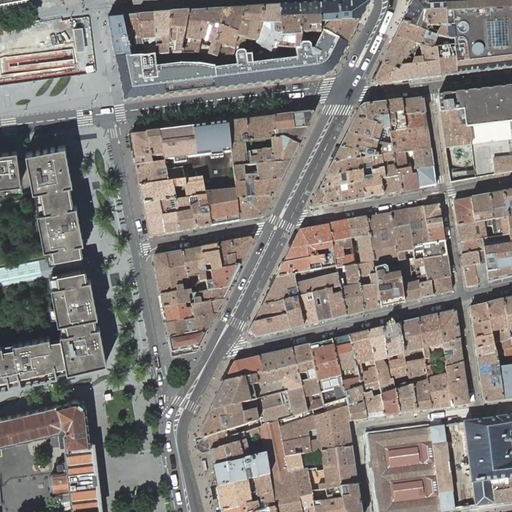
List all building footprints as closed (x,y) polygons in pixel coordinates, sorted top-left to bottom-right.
[(412,0),(401,23),(427,33),(425,0),(412,0)] [(425,0),(427,33),(438,37),(447,40),(444,0),(425,0)] [(511,0),(444,0),(447,40),(438,37),(433,48),(436,48),(441,77),(511,68),(511,0)] [(369,1),(319,4),(320,23),(359,23),(370,2),(370,1),(369,1)] [(301,33),(320,32),(320,23),(319,4),(312,4),(300,5),(301,33)] [(301,36),(301,33),(300,5),(279,6),(279,7),(282,38),(278,47),(298,49),(301,36)] [(279,7),(263,8),(262,24),(256,43),(274,55),(278,47),(282,38),(279,7)] [(246,9),(235,46),(242,49),(245,39),(252,41),(250,48),(254,50),(256,43),(262,24),(263,8),(246,9)] [(226,10),(212,55),(231,61),(235,46),(246,9),(226,10)] [(192,52),(212,55),(226,10),(205,11),(188,12),(180,53),(192,52)] [(171,13),(168,54),(180,53),(188,12),(171,13)] [(154,14),(157,55),(168,54),(171,13),(154,14)] [(137,15),(145,56),(155,55),(157,55),(154,14),(137,15)] [(122,16),(130,56),(145,56),(137,15),(122,16)] [(107,18),(114,56),(130,56),(122,16),(107,18)] [(323,31),(348,45),(359,23),(320,23),(320,32),(322,32),(322,31),(323,31)] [(427,33),(401,23),(395,37),(417,45),(432,50),(433,48),(438,37),(427,33)] [(81,27),(73,27),(73,43),(81,43),(81,27)] [(130,56),(114,56),(121,91),(150,88),(151,93),(308,74),(316,71),(323,68),(332,61),(340,54),(348,45),(323,31),(314,49),(310,50),(309,47),(308,46),(307,46),(304,45),(301,47),(302,51),(295,52),(296,60),(252,65),(251,56),(245,57),(245,52),(238,52),(236,54),(235,55),(237,67),(214,69),(214,68),(180,65),(161,67),(161,57),(155,57),(155,55),(145,56),(130,56)] [(417,45),(395,37),(382,63),(395,70),(398,71),(401,65),(404,65),(404,70),(407,69),(407,65),(411,64),(413,59),(416,49),(417,45)] [(432,50),(417,45),(416,49),(420,50),(421,60),(419,58),(413,59),(411,64),(407,65),(407,69),(404,70),(404,65),(401,65),(398,71),(395,70),(391,77),(391,83),(410,81),(424,79),(441,77),(436,48),(433,48),(432,50)] [(395,70),(382,63),(373,83),(373,84),(374,85),(391,83),(391,77),(395,70)] [(150,88),(121,91),(122,96),(151,93),(150,88)] [(466,128),(469,128),(510,123),(511,122),(511,104),(510,105),(508,88),(477,92),(479,108),(463,110),(466,128)] [(437,97),(439,113),(463,110),(479,108),(477,92),(437,97)] [(403,116),(425,113),(423,99),(422,99),(401,101),(403,116)] [(396,131),(405,130),(403,116),(401,101),(386,103),(389,126),(395,125),(396,129),(393,130),(394,131),(396,131)] [(359,109),(354,119),(381,127),(389,126),(386,103),(364,105),(359,109)] [(446,148),(471,145),(469,128),(466,128),(463,110),(439,113),(445,148),(446,148)] [(312,112),(274,117),(275,131),(306,129),(313,115),(312,112)] [(405,130),(427,127),(425,113),(403,116),(405,130)] [(275,131),(274,117),(246,120),(248,142),(268,140),(276,139),(275,131)] [(354,119),(347,134),(392,146),(390,132),(389,126),(381,127),(354,119)] [(248,142),(246,120),(228,123),(230,144),(244,143),(248,142)] [(450,183),(511,171),(511,122),(510,123),(511,138),(511,140),(471,145),(473,170),(449,173),(450,183)] [(228,123),(210,125),(215,154),(231,152),(230,144),(228,123)] [(469,128),(471,145),(511,140),(511,138),(510,123),(469,128)] [(210,125),(192,127),(198,156),(215,154),(210,125)] [(192,127),(175,129),(180,158),(198,156),(192,127)] [(392,146),(393,153),(393,154),(404,153),(411,152),(431,149),(427,127),(405,130),(396,131),(394,131),(390,132),(392,146)] [(175,129),(159,131),(164,156),(164,160),(180,158),(175,129)] [(306,129),(275,131),(276,139),(282,138),(298,145),(306,129)] [(164,156),(159,131),(146,133),(151,157),(161,156),(164,156)] [(151,157),(146,133),(131,135),(130,135),(130,136),(134,159),(151,157)] [(347,134),(340,148),(364,155),(365,159),(370,158),(377,157),(377,156),(393,153),(392,146),(347,134)] [(282,138),(276,139),(268,140),(268,144),(271,143),(271,145),(268,146),(269,149),(245,152),(244,143),(230,144),(231,152),(233,167),(290,162),(298,145),(282,138)] [(40,191),(73,185),(71,180),(69,167),(65,144),(25,152),(33,192),(35,192),(40,191)] [(340,148),(333,163),(361,159),(365,159),(364,155),(340,148)] [(0,186),(23,184),(16,149),(0,150),(0,186)] [(431,149),(411,152),(412,159),(414,159),(416,166),(410,167),(410,168),(411,174),(417,173),(416,170),(433,167),(431,149)] [(383,168),(385,179),(397,177),(396,171),(393,154),(393,153),(377,156),(377,157),(370,158),(371,170),(383,168)] [(393,154),(396,171),(407,169),(404,153),(393,154)] [(139,186),(169,182),(167,172),(164,160),(164,156),(161,156),(161,162),(151,163),(151,157),(134,159),(139,186)] [(333,163),(326,176),(362,171),(361,159),(333,163)] [(281,180),(290,162),(233,167),(235,183),(281,180)] [(417,173),(419,188),(436,185),(433,167),(416,170),(417,173)] [(326,176),(319,190),(362,182),(365,198),(383,195),(380,180),(385,179),(383,168),(371,170),(362,171),(326,176)] [(400,176),(402,191),(419,188),(417,173),(411,174),(410,168),(407,169),(396,171),(397,177),(400,176)] [(182,169),(167,172),(169,182),(184,180),(182,169)] [(380,180),(383,195),(402,191),(400,176),(397,177),(385,179),(380,180)] [(205,194),(202,178),(184,180),(169,182),(139,186),(143,204),(176,200),(174,188),(185,187),(187,199),(196,197),(205,196),(205,194)] [(273,196),(281,180),(235,183),(236,190),(237,199),(273,196)] [(362,182),(319,190),(312,205),(312,207),(314,208),(365,198),(362,182)] [(44,213),(77,207),(73,185),(40,191),(44,213)] [(220,192),(225,224),(239,221),(237,199),(236,190),(220,192)] [(511,190),(503,192),(507,217),(509,232),(511,231),(511,190)] [(35,192),(39,214),(44,213),(40,191),(35,192)] [(220,192),(205,194),(205,196),(211,226),(225,224),(220,192)] [(489,195),(492,220),(507,217),(503,192),(489,195)] [(471,198),(474,223),(492,220),(489,195),(471,198)] [(195,229),(211,226),(205,196),(196,197),(198,209),(192,211),(195,229)] [(263,217),(273,196),(237,199),(239,221),(263,217)] [(198,209),(196,197),(187,199),(176,200),(143,204),(146,219),(161,216),(176,213),(192,211),(198,209)] [(453,202),(457,226),(474,223),(471,198),(454,201),(453,202)] [(427,230),(442,227),(439,204),(424,207),(427,230)] [(80,224),(77,207),(44,213),(39,214),(37,214),(45,252),(46,252),(51,251),(84,244),(80,224)] [(429,244),(427,230),(424,207),(408,210),(410,225),(422,223),(423,230),(411,232),(410,226),(393,229),(396,248),(398,247),(400,261),(405,260),(404,252),(413,251),(413,247),(429,244)] [(410,225),(408,210),(391,213),(393,229),(410,226),(410,225)] [(180,232),(195,229),(192,211),(176,213),(180,232)] [(161,216),(165,235),(180,232),(176,213),(161,216)] [(391,213),(367,218),(373,263),(374,266),(377,265),(377,261),(394,258),(394,262),(398,261),(396,248),(393,229),(391,213)] [(161,216),(146,219),(149,237),(165,235),(161,216)] [(474,223),(457,226),(459,243),(481,239),(489,238),(488,236),(486,236),(484,228),(492,227),(494,237),(509,235),(509,232),(507,217),(492,220),(474,223)] [(352,254),(354,266),(357,265),(357,266),(373,263),(367,218),(348,221),(351,248),(352,254)] [(334,254),(336,266),(337,269),(343,268),(354,266),(352,254),(342,256),(341,249),(351,248),(348,221),(328,224),(331,242),(334,254)] [(298,233),(290,249),(331,242),(328,224),(304,229),(301,230),(300,231),(298,233)] [(445,241),(442,227),(427,230),(429,244),(445,241)] [(511,251),(509,235),(494,237),(489,238),(481,239),(483,252),(485,264),(488,283),(502,280),(511,277),(511,251)] [(250,239),(216,245),(221,270),(239,266),(251,241),(250,239)] [(481,239),(459,243),(461,256),(477,253),(483,252),(481,239)] [(447,256),(445,241),(429,244),(413,247),(413,251),(414,256),(414,258),(415,261),(447,256)] [(290,249),(283,263),(334,254),(331,242),(290,249)] [(85,249),(84,244),(51,251),(53,262),(86,256),(85,249)] [(216,245),(201,248),(206,272),(221,270),(216,245)] [(181,252),(185,266),(187,276),(199,274),(200,282),(206,281),(205,272),(206,272),(201,248),(181,252)] [(153,257),(156,272),(185,266),(181,252),(153,257)] [(477,253),(461,256),(463,268),(474,266),(479,265),(477,253)] [(283,263),(276,277),(336,266),(334,254),(283,263)] [(450,277),(447,256),(415,261),(415,263),(417,278),(418,284),(435,280),(450,277)] [(415,263),(415,261),(414,258),(409,259),(405,260),(400,261),(398,261),(402,285),(405,303),(421,299),(418,284),(417,278),(413,280),(410,264),(415,263)] [(392,306),(405,303),(402,285),(398,261),(394,262),(386,264),(387,266),(374,269),(379,309),(392,306)] [(360,288),(364,312),(379,309),(374,269),(374,266),(373,263),(357,266),(359,279),(369,277),(370,281),(367,282),(367,285),(368,287),(360,288)] [(477,285),(488,283),(485,264),(479,265),(474,266),(477,285)] [(339,281),(340,287),(346,316),(364,312),(360,288),(359,279),(357,266),(357,265),(354,266),(343,268),(344,273),(347,272),(349,287),(343,287),(342,280),(339,281)] [(185,266),(156,272),(160,296),(177,293),(176,287),(182,286),(181,279),(188,278),(187,276),(185,266)] [(221,270),(206,272),(205,272),(206,281),(208,292),(229,288),(239,266),(221,270)] [(283,301),(297,298),(312,294),(326,290),(340,287),(339,281),(337,269),(336,266),(276,277),(262,307),(283,301)] [(467,288),(477,285),(474,266),(463,268),(466,287),(467,288)] [(58,288),(91,281),(89,270),(56,277),(58,288)] [(452,291),(450,277),(435,280),(437,295),(451,291),(452,291)] [(437,295),(435,280),(418,284),(421,299),(432,296),(437,295)] [(65,325),(98,318),(98,316),(94,298),(91,281),(58,288),(53,289),(52,289),(59,326),(61,326),(65,325)] [(177,293),(160,296),(163,308),(191,303),(189,295),(192,294),(190,287),(187,288),(187,291),(184,292),(182,286),(176,287),(177,293)] [(326,290),(332,320),(346,316),(340,287),(326,290)] [(189,295),(191,303),(191,305),(195,304),(194,299),(201,298),(202,304),(222,300),(229,288),(208,292),(192,294),(189,295)] [(312,294),(318,323),(332,320),(326,290),(312,294)] [(297,298),(303,327),(318,323),(312,294),(297,298)] [(511,297),(503,299),(510,347),(511,346),(511,297)] [(191,305),(193,319),(215,315),(222,300),(202,304),(201,298),(194,299),(195,304),(191,305)] [(290,330),(303,327),(297,298),(283,301),(287,315),(290,330)] [(492,336),(495,351),(496,351),(510,347),(503,299),(486,304),(492,336)] [(262,307),(254,323),(287,315),(283,301),(262,307)] [(191,303),(163,308),(166,324),(193,319),(191,305),(191,303)] [(469,308),(474,339),(492,336),(486,304),(469,308)] [(454,311),(438,315),(443,346),(444,346),(446,342),(459,340),(455,312),(454,311)] [(193,319),(166,324),(168,339),(208,331),(215,315),(193,319)] [(252,339),(290,330),(287,315),(254,323),(248,335),(252,339)] [(438,315),(418,320),(423,349),(424,359),(426,367),(435,364),(445,361),(444,353),(430,356),(428,348),(437,346),(437,348),(443,347),(443,346),(438,315)] [(67,335),(101,328),(98,318),(65,325),(67,335)] [(418,320),(399,324),(404,356),(407,356),(406,352),(423,349),(418,320)] [(399,324),(382,328),(388,358),(400,355),(401,359),(389,362),(391,370),(406,366),(405,363),(404,356),(399,324)] [(63,336),(61,336),(61,338),(66,364),(67,370),(106,361),(103,343),(101,328),(67,335),(63,336)] [(382,328),(367,332),(380,388),(386,386),(393,384),(392,379),(390,380),(388,367),(382,359),(388,358),(382,328)] [(208,331),(168,339),(171,353),(172,357),(197,352),(208,331)] [(362,387),(363,393),(380,388),(367,332),(349,336),(358,371),(358,374),(359,378),(362,387)] [(349,336),(332,340),(340,372),(354,368),(356,375),(358,374),(358,371),(349,336)] [(474,339),(476,357),(495,351),(492,336),(474,339)] [(19,375),(20,382),(57,373),(56,366),(51,340),(50,338),(13,345),(14,346),(19,375)] [(51,340),(56,366),(66,364),(61,338),(51,340)] [(332,340),(308,345),(320,393),(322,399),(324,406),(346,399),(344,392),(342,381),(340,372),(332,340)] [(444,353),(445,361),(445,367),(463,362),(459,340),(446,342),(444,346),(443,346),(443,347),(444,353)] [(308,345),(292,349),(296,365),(302,388),(304,397),(320,393),(308,345)] [(19,375),(14,346),(3,348),(8,378),(19,375)] [(511,346),(510,347),(496,351),(497,358),(511,353),(511,346)] [(0,386),(10,384),(8,378),(3,348),(3,347),(0,347),(0,386)] [(260,356),(264,373),(296,365),(292,349),(260,356)] [(495,351),(476,357),(483,403),(484,403),(504,401),(498,364),(497,358),(496,351),(495,351)] [(234,363),(224,381),(264,373),(260,356),(235,362),(234,363)] [(405,363),(406,366),(408,375),(408,379),(410,379),(425,374),(427,374),(426,367),(424,359),(405,363)] [(446,375),(450,407),(468,405),(469,404),(463,362),(445,367),(446,372),(446,375)] [(427,374),(425,374),(431,410),(450,407),(446,375),(446,372),(442,372),(443,376),(432,377),(431,370),(436,369),(435,364),(426,367),(427,374)] [(498,364),(504,401),(511,399),(511,365),(501,367),(501,364),(498,364)] [(264,373),(224,381),(211,409),(210,411),(240,404),(259,399),(302,388),(296,365),(264,373)] [(391,370),(392,379),(408,375),(406,366),(391,370)] [(410,379),(411,382),(412,385),(416,412),(431,410),(425,374),(410,379)] [(342,381),(344,392),(362,387),(359,378),(342,381)] [(394,390),(398,414),(416,412),(412,385),(411,382),(408,382),(409,386),(406,387),(405,384),(400,385),(401,388),(394,390)] [(386,386),(380,388),(384,417),(398,414),(394,390),(388,392),(386,386)] [(346,399),(351,421),(367,419),(362,394),(363,393),(362,387),(344,392),(346,399)] [(304,397),(302,388),(259,399),(261,407),(265,425),(277,421),(308,412),(305,401),(304,397)] [(362,394),(367,419),(384,417),(380,388),(363,393),(362,394)] [(242,412),(256,409),(261,407),(259,399),(240,404),(242,412)] [(308,412),(277,421),(285,456),(351,447),(347,422),(351,421),(346,399),(324,406),(308,412)] [(305,401),(308,412),(324,406),(322,399),(309,404),(308,401),(305,401)] [(90,445),(90,443),(85,406),(77,400),(56,404),(56,405),(0,417),(0,442),(59,428),(61,424),(68,428),(64,433),(66,448),(90,445)] [(240,404),(210,411),(195,441),(207,437),(241,426),(247,424),(249,424),(251,430),(258,428),(260,427),(258,421),(259,420),(256,409),(242,412),(240,404)] [(511,415),(496,418),(496,419),(368,436),(367,436),(378,511),(434,511),(465,508),(511,501),(511,415)] [(260,427),(258,428),(260,435),(266,454),(269,475),(273,499),(275,507),(275,511),(301,511),(299,498),(295,471),(288,472),(285,456),(277,421),(265,425),(260,427)] [(247,424),(241,426),(243,433),(249,431),(247,424)] [(201,455),(210,452),(245,440),(260,435),(258,428),(251,430),(249,431),(243,433),(241,426),(207,437),(195,441),(197,451),(201,455)] [(210,452),(213,467),(250,458),(245,444),(247,444),(245,440),(210,452)] [(93,443),(90,443),(90,445),(66,448),(68,470),(52,472),(51,472),(51,473),(50,473),(50,474),(50,475),(51,486),(51,487),(52,488),(53,488),(54,488),(70,486),(71,492),(72,499),(73,510),(97,507),(98,509),(101,509),(93,443)] [(351,447),(285,456),(288,472),(295,471),(307,468),(307,469),(316,468),(317,472),(354,466),(351,447)] [(250,458),(213,467),(217,487),(269,475),(266,454),(250,458)] [(307,468),(295,471),(299,498),(312,494),(311,491),(316,491),(325,489),(339,487),(357,485),(354,466),(317,472),(316,468),(307,469),(307,468)] [(269,475),(217,487),(221,511),(273,499),(269,475)] [(361,511),(357,485),(339,487),(341,494),(341,496),(344,511),(361,511)] [(341,494),(339,487),(325,489),(328,500),(329,511),(344,511),(341,496),(338,496),(339,498),(332,500),(331,495),(341,494)] [(311,491),(312,494),(313,503),(314,511),(329,511),(328,500),(318,502),(316,491),(311,491)] [(71,492),(60,493),(61,501),(72,499),(71,492)] [(299,498),(301,511),(314,511),(313,503),(312,494),(299,498)] [(273,499),(221,511),(251,511),(251,509),(256,507),(257,511),(266,510),(268,509),(275,507),(273,499)]
